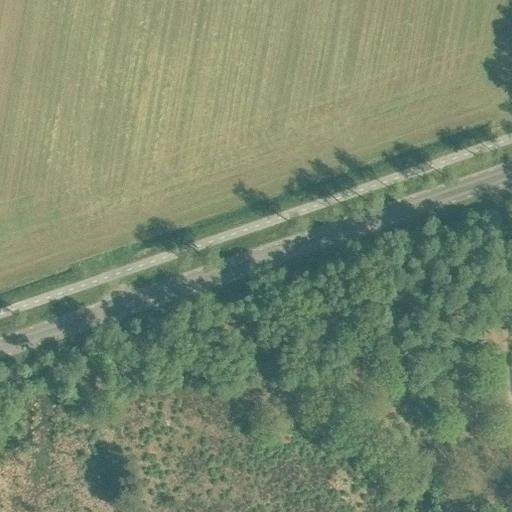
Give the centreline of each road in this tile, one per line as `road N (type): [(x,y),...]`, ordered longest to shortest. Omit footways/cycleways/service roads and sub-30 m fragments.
road 1 (tertiary): [(0,349),(511,173)]
road 2 (track): [(507,300),(496,178),(484,149)]
